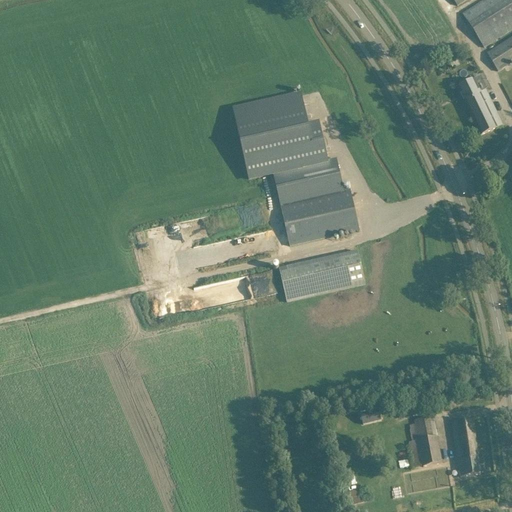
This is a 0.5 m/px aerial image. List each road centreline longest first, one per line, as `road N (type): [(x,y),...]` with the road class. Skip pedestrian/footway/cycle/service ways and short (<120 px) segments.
road 1 (secondary): [(511,423),(477,247),(455,187)]
road 2 (secondary): [(455,187),(405,83),(343,0)]
